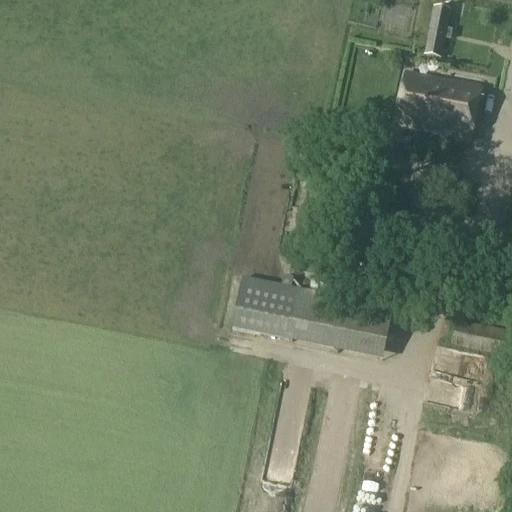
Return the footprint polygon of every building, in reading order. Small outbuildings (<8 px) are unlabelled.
[(433,10),(424,56),(441,59),(450,13),(433,10)] [(394,127),(461,141),(471,143),(482,90),(405,75),(394,127)] [(495,261),(511,264),(511,229),(503,228),(495,261)] [(291,343),(303,290),(246,277),(234,331),(291,343)] [(451,346),(511,358),(511,333),(457,321),(451,346)]
